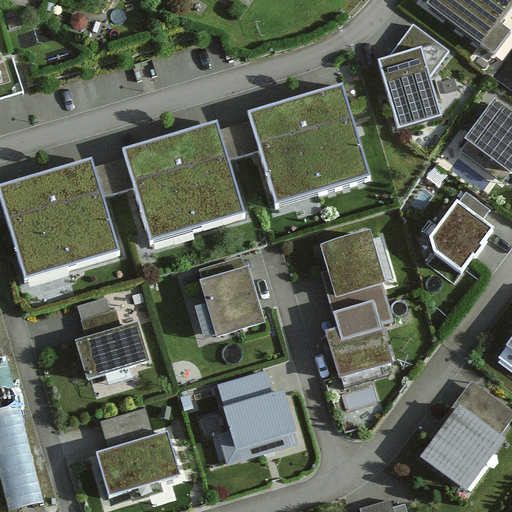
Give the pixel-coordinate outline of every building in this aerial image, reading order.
[(511,0),(433,0),(427,8),(494,58),(510,36),(499,28),(511,9),(511,0)] [(420,54),(380,66),(400,131),(440,119),(420,54)] [(350,93),(259,120),(287,215),(378,189),(350,93)] [(511,178),(511,116),(494,104),(464,145),(511,179),(511,178)] [(224,128),(133,155),(161,250),(252,224),(224,128)] [(93,166),(2,193),(31,289),(122,262),(93,166)] [(492,235),(457,209),(432,242),(436,256),(461,275),(492,235)] [(370,239),(322,252),(335,300),(383,287),(370,239)] [(248,273),(201,286),(217,339),(263,325),(248,273)] [(377,322),(327,336),(341,384),(391,370),(377,322)] [(136,330),(78,346),(88,383),(147,367),(136,330)] [(0,357),(0,471),(7,508),(41,502),(14,355),(0,357)] [(282,395),(224,412),(237,454),(295,437),(282,395)] [(500,445),(459,415),(424,462),(464,492),(500,445)] [(167,437),(97,457),(110,499),(180,479),(167,437)]
